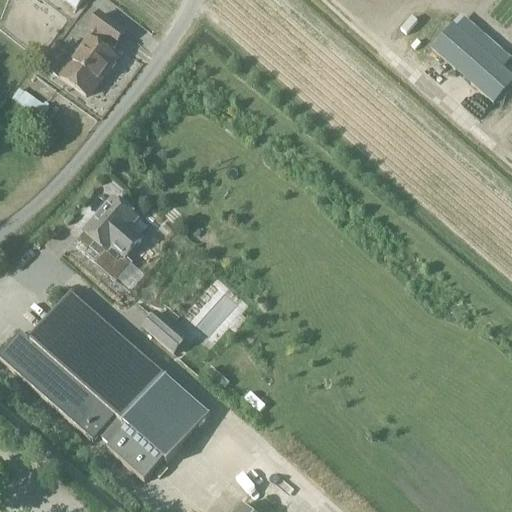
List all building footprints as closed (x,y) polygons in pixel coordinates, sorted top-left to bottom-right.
[(83,0),(62,0),(76,10),(83,0)] [(89,41),(78,55),(76,54),(58,78),(86,99),(103,75),(105,77),(116,61),(108,55),(113,47),(115,48),(125,35),(99,16),(90,29),(96,34),(90,42),(89,41)] [(432,52),(493,105),(511,82),(511,78),(454,27),(432,52)] [(84,235),(73,248),(92,265),(91,266),(112,285),(130,265),(125,261),(128,258),(132,258),(139,250),(138,246),(141,242),(139,240),(148,230),(136,221),(114,201),(84,235)] [(208,418),(71,297),(73,296),(72,295),(30,343),(20,335),(0,357),(0,362),(93,445),(99,438),(110,448),(107,452),(144,484),(163,463),(167,467),(210,417),(209,416),(208,418)]
